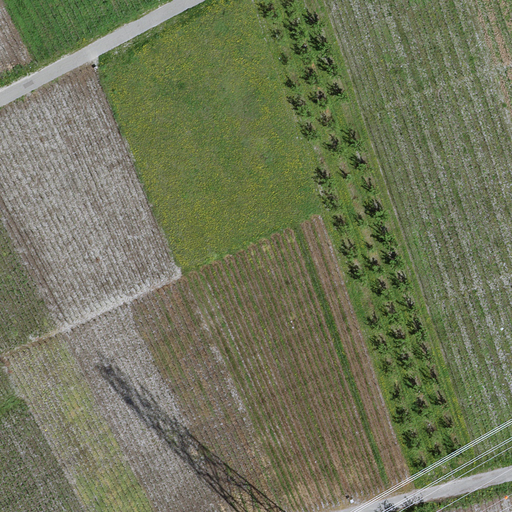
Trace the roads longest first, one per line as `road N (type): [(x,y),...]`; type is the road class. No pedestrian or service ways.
road 1 (unclassified): [(0,100),(197,0)]
road 2 (unclassified): [(511,469),(346,511)]
